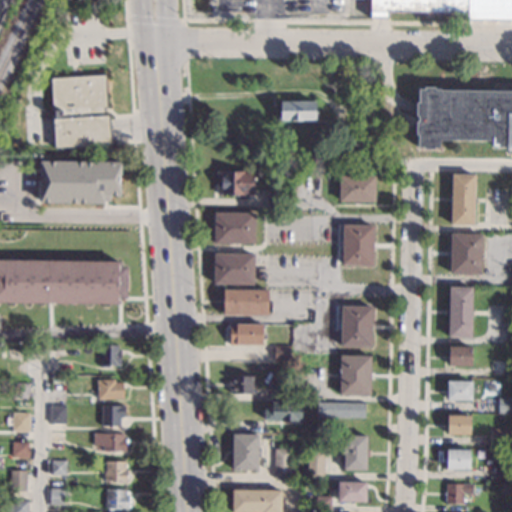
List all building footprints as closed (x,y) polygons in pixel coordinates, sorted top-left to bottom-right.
[(511,0),(511,20),(466,20),(467,13),(388,12),(388,18),(369,18),(369,0),(511,0)] [(107,108),(104,108),(105,115),(109,115),(110,144),(54,148),(50,78),(105,74),(107,108)] [(511,150),(505,150),(506,147),(496,147),(496,146),(492,145),(493,140),(439,140),(439,147),(433,147),(433,149),(423,149),(423,147),(417,147),(417,134),(415,134),(415,122),(417,122),(417,115),(415,115),(415,102),(418,102),(418,89),(423,89),(423,87),(434,87),(433,89),(439,89),(440,90),(511,91),(511,90),(511,150)] [(315,119),(280,120),(280,102),(315,101),(315,119)] [(364,124),(348,124),(348,101),(365,101),(364,124)] [(120,196),(103,195),(103,203),(39,202),(40,161),(120,162),(120,196)] [(253,195),(215,194),(215,171),(254,171),(253,195)] [(474,174),(472,225),(449,224),(451,174),(474,174)] [(374,201),(338,202),(338,176),(374,176),(374,201)] [(285,192),(284,210),(267,209),(267,191),(285,192)] [(253,244),(213,243),(213,212),(254,213),(253,244)] [(372,266),(341,265),(342,224),(372,225),(372,266)] [(481,234),(480,274),(449,273),(450,233),(481,234)] [(253,284),(213,284),(213,253),(253,253),(253,284)] [(119,267),(126,267),(126,298),(120,298),(120,304),(0,302),(0,259),(119,261),(119,267)] [(470,338),(447,337),(448,286),(471,286),(470,338)] [(267,315),(223,314),(223,289),(267,290),(267,315)] [(370,347),(339,346),(340,306),(371,306),(370,347)] [(262,324),(261,346),(227,345),(228,323),(262,324)] [(117,349),(120,349),(120,365),(117,365),(117,367),(100,367),(100,344),(117,345),(117,349)] [(289,361),(273,361),(273,346),(289,346),(289,361)] [(470,366),(447,365),(448,346),(471,347),(470,366)] [(369,395),(338,395),(339,355),(370,355),(369,395)] [(252,394),(230,394),(230,376),(252,376),(252,394)] [(114,382),(122,382),(123,398),(97,400),(96,380),(114,379),(114,382)] [(64,389),(50,389),(50,380),(64,380),(64,389)] [(471,400),(446,400),(446,380),(471,381),(471,400)] [(28,400),(12,399),(13,383),(29,383),(28,400)] [(288,397),(275,397),(275,388),(288,388),(288,397)] [(511,413),(497,413),(497,397),(511,397),(511,413)] [(300,420),(264,420),(264,409),(271,409),(271,402),(301,402),(300,420)] [(364,418),(317,417),(317,402),(364,402),(364,418)] [(49,405),(65,406),(65,424),(48,423),(49,405)] [(124,417),(120,417),(120,426),(101,426),(101,405),(124,405),(124,417)] [(29,414),(28,431),(11,431),(12,413),(29,414)] [(469,435),(446,434),(447,415),(469,415),(469,435)] [(506,447),(490,447),(490,428),(507,429),(506,447)] [(123,434),(123,438),(126,438),(125,451),(102,450),(102,446),(92,446),(93,433),(123,434)] [(257,470),(232,470),(232,434),(257,434),(257,470)] [(366,470),(342,470),(342,454),(340,454),(340,435),(366,435),(366,470)] [(27,457),(11,457),(12,442),(28,442),(27,457)] [(289,479),(273,478),(273,448),(289,448),(289,479)] [(468,469),(446,469),(446,449),(468,449),(468,469)] [(323,479),(306,479),(307,450),(323,450),(323,479)] [(65,460),(65,475),(50,474),(51,460),(65,460)] [(125,469),(126,469),(126,481),(104,481),(104,461),(125,461),(125,469)] [(26,471),(25,491),(9,491),(10,471),(26,471)] [(366,502),(337,501),(337,481),(366,482),(366,502)] [(472,484),(472,493),(463,493),(462,504),(445,503),(445,483),(472,484)] [(510,494),(500,494),(500,485),(510,485),(510,494)] [(64,504),(49,504),(49,488),(64,488),(64,504)] [(125,490),(125,495),(128,495),(128,508),(105,508),(106,489),(125,490)] [(281,511),(231,511),(232,489),(281,490),(281,511)] [(330,511),(315,511),(315,496),(330,496),(330,511)] [(27,511),(7,511),(7,501),(12,502),(12,500),(28,500),(27,511)]
